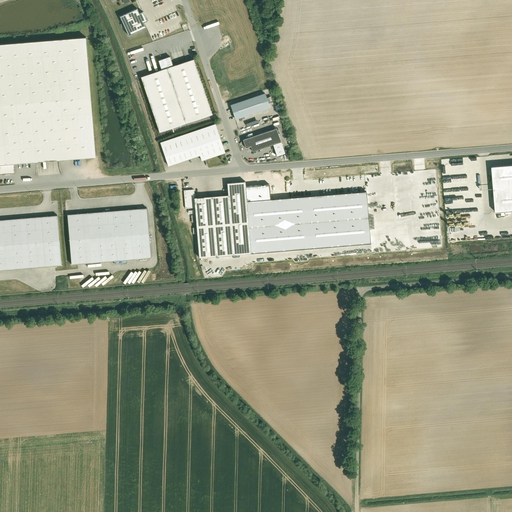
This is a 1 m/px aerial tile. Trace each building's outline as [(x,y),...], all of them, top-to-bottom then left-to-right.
[(136,8),(119,16),(128,35),(145,28),(142,22),(146,21),(142,12),(139,13),(136,8)] [(85,37),(0,44),(0,164),(14,163),(95,157),(85,37)] [(159,61),(162,70),(167,68),(173,66),(170,57),(159,61)] [(167,68),(186,123),(212,114),(193,59),(173,66),(167,68)] [(162,70),(141,77),(159,132),(186,123),(167,68),(162,70)] [(262,93),(227,105),(232,119),(267,108),(262,93)] [(215,123),(159,142),(168,167),(199,156),(201,161),(225,153),(215,123)] [(276,129),(243,140),(245,148),(250,146),(252,152),(281,142),(276,129)] [(0,164),(0,174),(15,174),(14,163),(0,164)] [(511,165),(492,167),(496,213),(511,212),(511,165)] [(229,196),(195,199),(196,208),(200,258),(252,254),(246,187),(246,182),(228,184),(229,196)] [(270,185),(246,187),(252,254),(371,244),(367,192),(271,200),(270,185)] [(186,209),(196,208),(195,199),(194,191),(185,191),(186,209)] [(148,209),(68,215),(72,265),(152,259),(148,209)] [(59,216),(0,220),(0,270),(63,266),(59,216)] [(137,279),(142,283),(149,272),(146,271),(145,272),(143,270),(137,279)]
